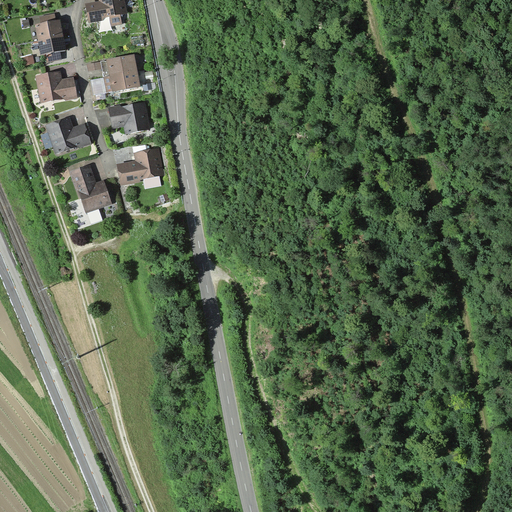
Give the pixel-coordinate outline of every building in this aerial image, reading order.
[(96,0),(98,3),(84,6),(88,24),(128,15),(124,0),(96,0)] [(22,19),(23,28),(30,27),(29,18),(22,19)] [(59,20),(34,25),(40,56),(65,51),(59,20)] [(132,38),(133,45),(145,44),(144,36),(132,38)] [(134,54),(107,59),(107,61),(101,62),(106,93),(140,87),(134,54)] [(22,57),(24,66),(35,64),(33,55),(22,57)] [(60,73),(35,77),(41,106),(76,99),(72,80),(62,82),(60,73)] [(145,104),(108,111),(111,129),(124,127),(126,136),(150,131),(145,104)] [(70,118),(44,126),(47,133),(41,135),(46,149),(52,147),(55,156),(89,144),(83,126),(73,129),(70,118)] [(135,162),(116,166),(121,187),(165,178),(159,149),(134,154),(135,162)] [(91,165),(69,172),(83,214),(112,204),(104,181),(97,184),(91,165)]
